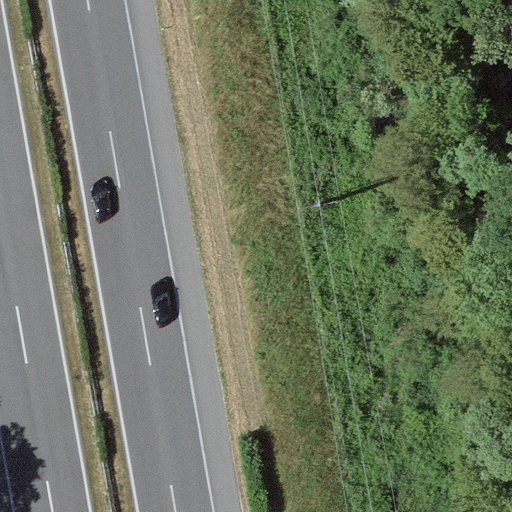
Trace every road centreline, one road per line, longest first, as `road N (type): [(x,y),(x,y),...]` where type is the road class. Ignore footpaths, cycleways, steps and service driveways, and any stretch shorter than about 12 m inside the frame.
road 1 (motorway): [(177,511),(88,0)]
road 2 (motorway): [(0,203),(53,511)]
